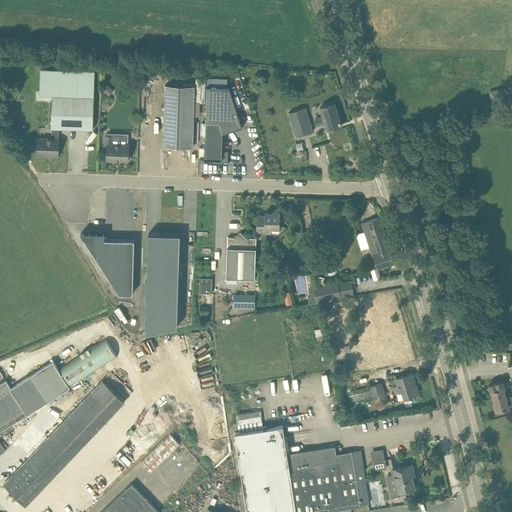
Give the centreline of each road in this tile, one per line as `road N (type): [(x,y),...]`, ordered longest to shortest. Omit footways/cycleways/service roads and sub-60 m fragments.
road 1 (unclassified): [(394,189),(42,179)]
road 2 (tertiary): [(485,511),(394,189)]
road 3 (tertiary): [(394,189),(334,0)]
road 4 (unknown): [(27,511),(133,425)]
